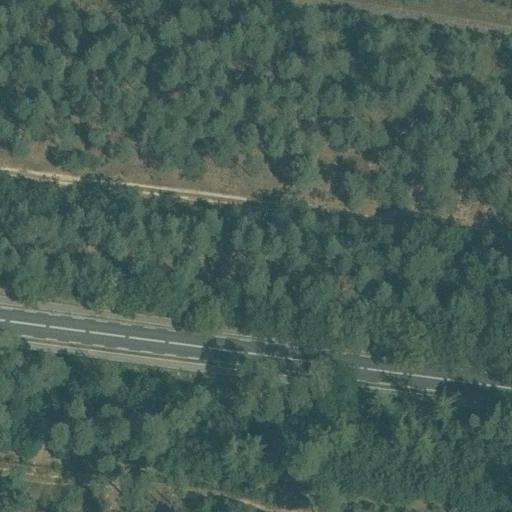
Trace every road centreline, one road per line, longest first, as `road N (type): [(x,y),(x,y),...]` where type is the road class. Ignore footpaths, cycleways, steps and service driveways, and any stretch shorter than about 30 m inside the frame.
road 1 (track): [(0,167),(511,237)]
road 2 (primary): [(0,319),(511,387)]
road 3 (track): [(282,511),(0,472)]
road 4 (track): [(309,0),(511,29)]
road 5 (track): [(47,511),(67,351)]
